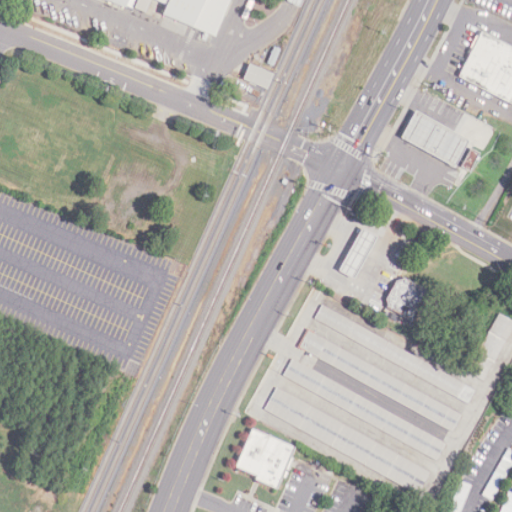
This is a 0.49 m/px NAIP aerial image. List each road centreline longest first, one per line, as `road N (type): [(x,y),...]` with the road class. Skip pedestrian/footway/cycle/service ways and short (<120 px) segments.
road 1 (secondary): [(345,168),(227,380),(170,511)]
road 2 (residential): [(345,168),(0,24)]
road 3 (tertiary): [(345,168),(511,261)]
road 4 (secondary): [(432,0),(345,168)]
